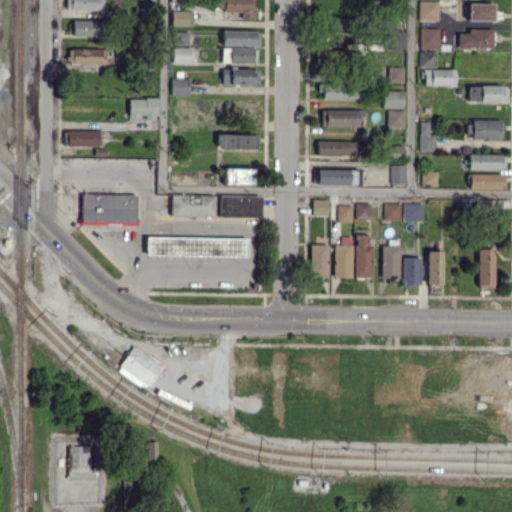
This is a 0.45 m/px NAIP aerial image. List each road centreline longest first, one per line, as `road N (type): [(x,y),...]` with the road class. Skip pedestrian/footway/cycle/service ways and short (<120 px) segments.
road 1 (secondary): [(121,300),(169,340),(226,356),(511,360)]
road 2 (secondary): [(511,321),(171,318),(121,300)]
road 3 (residential): [(287,0),(285,318)]
road 4 (residential): [(44,0),(45,229)]
